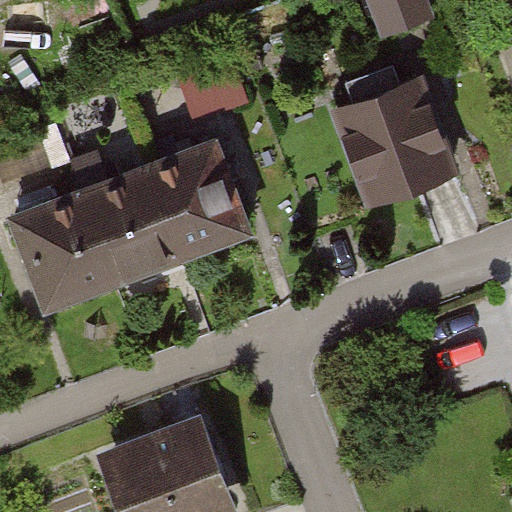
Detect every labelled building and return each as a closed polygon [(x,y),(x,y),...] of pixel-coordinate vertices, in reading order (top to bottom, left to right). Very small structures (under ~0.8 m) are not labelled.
[(415,0),(361,0),(375,46),(425,31),(415,0)] [(349,110),(333,115),(358,204),(439,181),(411,83),(385,90),(381,77),(343,88),(349,110)] [(221,126),(150,152),(188,251),(258,225),(221,126)] [(150,152),(80,178),(118,278),(188,251),(150,152)] [(80,178),(10,205),(47,304),(118,278),(80,178)] [(195,409),(97,449),(122,511),(203,511),(232,501),(195,409)]
